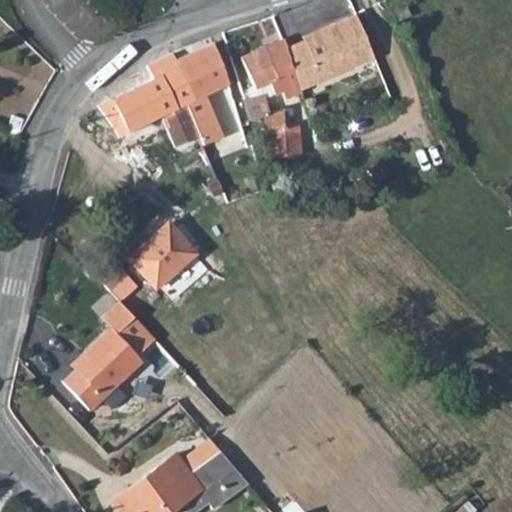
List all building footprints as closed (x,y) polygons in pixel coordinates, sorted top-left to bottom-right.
[(283,48),(286,56),(285,58),(298,88),(373,60),(354,15),(317,29),(319,34),(283,48)] [(240,58),(253,89),(268,83),(273,94),(279,92),(282,97),(299,91),(298,88),(285,58),(286,56),(283,48),(280,39),(240,58)] [(176,65),(193,100),(224,83),(209,43),(176,59),(178,63),(176,65)] [(110,100),(126,132),(159,115),(173,147),(196,137),(182,104),(193,100),(176,65),(174,66),(168,54),(144,66),(150,80),(110,100)] [(247,92),(249,98),(261,95),(262,98),(273,94),(268,83),(253,89),(247,92)] [(242,100),(248,121),(262,117),(267,115),(266,113),(262,98),(261,95),(249,98),(242,100)] [(108,123),(117,136),(126,132),(110,100),(109,100),(99,106),(108,123)] [(262,117),(266,157),(298,155),(296,126),(301,124),(294,106),(266,113),(267,115),(262,117)] [(204,156),(206,160),(211,158),(213,159),(234,150),(231,143),(204,156)] [(206,160),(214,179),(242,167),(234,150),(213,159),(211,158),(206,160)] [(214,179),(217,186),(245,174),(242,167),(214,179)] [(126,257),(152,287),(190,253),(165,223),(126,257)] [(150,339),(130,317),(117,301),(100,318),(108,327),(68,366),(72,370),(59,382),(86,410),(139,359),(134,354),(150,339)] [(179,461),(187,471),(217,450),(207,439),(179,461)] [(120,492),(107,502),(114,511),(165,511),(168,511),(191,511),(205,502),(210,508),(245,482),(217,450),(187,471),(179,461),(173,453),(141,476),(144,480),(123,496),(120,492)] [(120,492),(123,496),(144,480),(141,476),(120,492)]
